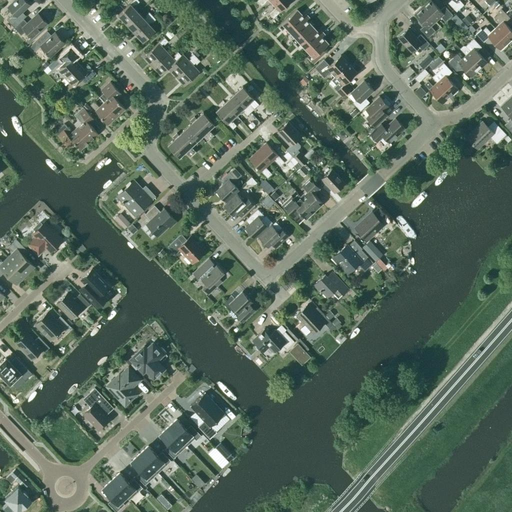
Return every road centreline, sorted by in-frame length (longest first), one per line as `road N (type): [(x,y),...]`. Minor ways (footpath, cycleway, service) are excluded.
road 1 (trunk): [(339,511),(511,317)]
road 2 (residential): [(268,280),(431,123)]
road 3 (residential): [(181,378),(77,474)]
road 4 (residential): [(158,98),(64,0)]
road 5 (residential): [(187,195),(278,109)]
